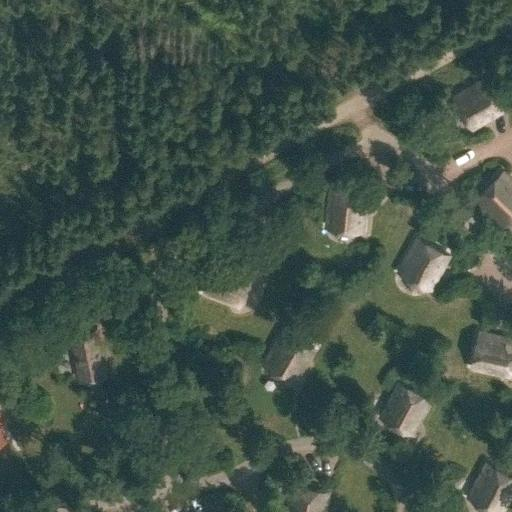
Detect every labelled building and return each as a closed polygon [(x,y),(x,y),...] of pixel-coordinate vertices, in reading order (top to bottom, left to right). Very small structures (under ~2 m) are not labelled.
[(454,95),(473,127),(474,126),(473,125),(504,107),(504,108),(505,108),(487,76),(486,77),(486,78),(456,96),(455,95),(454,95)] [(478,198),(479,197),(504,222),(504,223),(504,224),(511,215),(511,181),(503,173),(504,172),(503,171),(478,197),(478,198)] [(326,225),(363,229),(363,228),(361,228),(365,193),(367,193),(367,192),(330,188),(330,189),(332,189),(328,224),(326,224),(326,225)] [(416,238),(417,239),(401,270),(400,269),(399,270),(431,288),(432,286),(430,286),(447,255),(448,255),(449,254),(417,237),(416,238)] [(238,305),(239,305),(252,271),(251,271),(250,272),(217,259),(218,258),(216,258),(204,292),(205,292),(205,291),(238,304),(238,305)] [(71,332),(81,379),(106,374),(97,327),(71,332)] [(264,363),(296,381),(297,380),(295,379),(313,348),(314,349),(315,348),(283,330),(282,331),(283,332),(266,362),(265,362),(264,363)] [(473,365),(479,367),(508,373),(508,374),(509,375),(511,360),(511,339),(481,332),(481,331),(480,331),(472,366),(473,367),(473,365)] [(431,399),(399,381),(398,382),(399,383),(382,414),(381,413),(381,415),(413,432),(413,431),(412,430),(429,399),(430,400),(431,399)] [(469,495),(479,501),(499,511),(500,511),(501,511),(500,511),(511,489),(511,475),(487,462),(486,463),(487,464),(479,478),(470,495),(469,494),(469,495)] [(287,511),(323,511),(328,490),(293,484),(287,511)]
